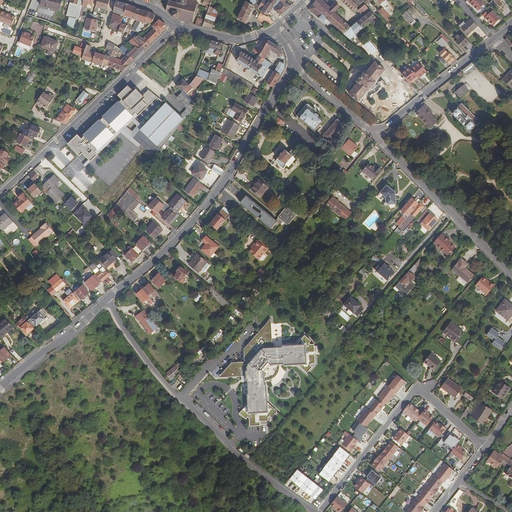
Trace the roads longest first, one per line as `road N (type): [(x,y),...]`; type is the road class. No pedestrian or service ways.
road 1 (tertiary): [(106,299),(194,219),(290,66)]
road 2 (residential): [(311,511),(184,403),(106,299)]
road 3 (residential): [(176,24),(0,192)]
road 4 (residential): [(374,132),(511,276)]
road 5 (tertiary): [(374,132),(493,40)]
road 6 (tertiary): [(0,388),(106,299)]
